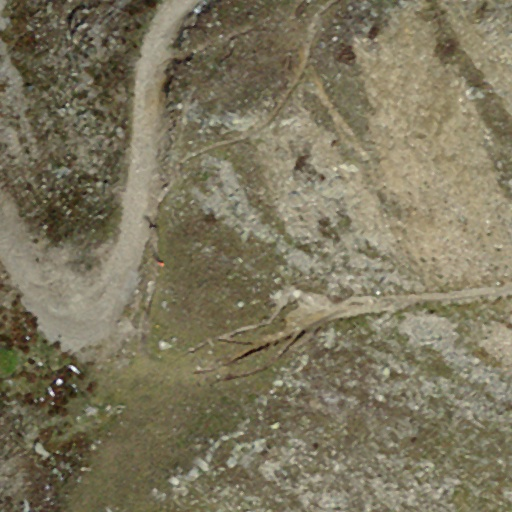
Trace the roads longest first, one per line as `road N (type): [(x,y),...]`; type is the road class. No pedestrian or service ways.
road 1 (track): [(188,0),(171,17),(142,88),(110,325)]
road 2 (track): [(110,325),(61,311),(0,249)]
